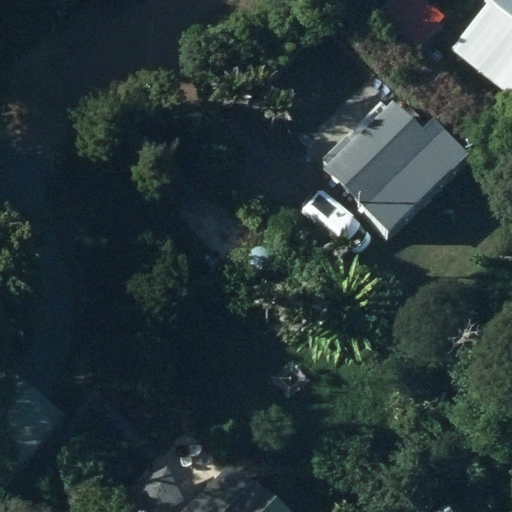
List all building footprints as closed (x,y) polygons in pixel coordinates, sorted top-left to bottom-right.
[(455,84),(461,83),(464,80),(511,124),(511,3),(448,73),(447,77),(450,81),(455,84)] [(391,126),(325,191),(366,232),(432,167),(391,126)] [(171,220),(228,276),(257,247),(200,190),(171,220)] [(0,494),(66,420),(0,360),(0,494)] [(264,511),(255,502),(251,506),(230,484),(199,511),(264,511)]
